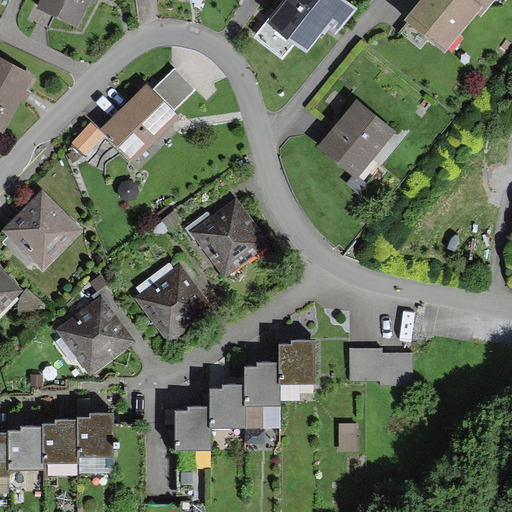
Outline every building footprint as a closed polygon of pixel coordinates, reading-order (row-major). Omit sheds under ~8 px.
[(38,0),(37,2),(80,22),(90,0),(38,0)] [(357,0),(275,0),(266,12),(305,44),(321,24),(324,27),(328,21),(336,27),(357,0)] [(454,45),(486,4),(490,8),(496,0),(422,0),(413,13),(454,45)] [(35,71),(0,54),(0,117),(10,122),(23,95),(27,98),(32,87),(28,85),(35,71)] [(183,113),(150,79),(104,124),(137,158),(183,113)] [(400,128),(360,96),(322,143),(361,175),(400,128)] [(104,135),(91,121),(73,139),(87,153),(104,135)] [(86,226),(44,186),(4,227),(10,233),(37,258),(46,267),(86,226)] [(239,193),(213,212),(209,208),(186,225),(195,237),(199,235),(227,274),(273,240),(239,193)] [(182,221),(174,210),(160,220),(161,221),(169,231),(182,221)] [(157,240),(169,231),(161,221),(149,231),(157,240)] [(37,258),(10,233),(1,242),(28,268),(37,258)] [(139,284),(141,288),(135,293),(170,340),(216,306),(195,278),(201,274),(184,251),(139,284)] [(0,315),(27,287),(0,260),(0,315)] [(108,281),(101,273),(93,280),(99,288),(108,281)] [(94,292),(98,297),(60,328),(97,373),(141,337),(117,308),(121,305),(104,285),(94,292)] [(321,334),(297,334),(297,338),(285,338),(285,356),(285,379),(321,380),(321,334)] [(349,379),(366,379),(366,347),(349,347),(349,379)] [(380,379),(382,379),(382,351),(382,347),(366,347),(366,379),(380,379)] [(380,379),(380,384),(396,384),(396,351),(382,351),(382,379),(380,379)] [(396,351),(396,384),(413,384),(413,351),(396,351)] [(285,356),(261,356),(261,360),(249,360),(249,377),(248,423),(285,423),(285,402),(285,379),(285,356)] [(249,377),(225,377),(225,381),(212,381),(212,400),(212,423),(248,423),(249,377)] [(212,400),(189,400),(189,404),(176,404),(176,446),(212,446),(212,423),(212,400)] [(112,465),(117,465),(117,453),(119,453),(119,407),(97,407),(97,411),(83,411),(83,413),(83,459),(83,470),(112,470),(112,465)] [(83,459),(83,413),(61,413),(61,417),(47,417),(47,420),(47,459),(83,459)] [(356,418),(338,418),(338,447),(356,447),(356,418)] [(47,459),(47,420),(25,420),(25,424),(11,424),(11,426),(11,465),(47,466),(47,459)] [(0,491),(10,491),(10,472),(11,472),(11,465),(11,426),(0,425),(0,491)]
